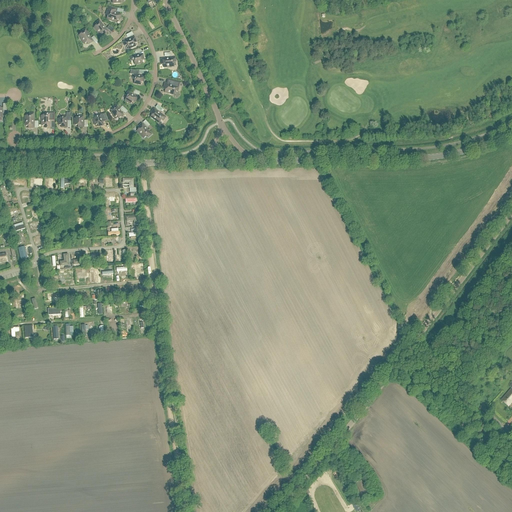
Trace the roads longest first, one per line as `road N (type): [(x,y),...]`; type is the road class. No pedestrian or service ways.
road 1 (track): [(140,163),(185,511)]
road 2 (tertiary): [(511,135),(440,156),(253,161)]
road 3 (residential): [(14,139),(104,136),(138,115),(154,64),(131,18)]
road 4 (unclassified): [(279,511),(414,342)]
road 5 (tertiary): [(198,162),(0,165)]
road 6 (unclassified): [(414,342),(511,212)]
road 7 (unclassified): [(223,128),(164,0)]
road 8 (unclassified): [(511,435),(414,342)]
